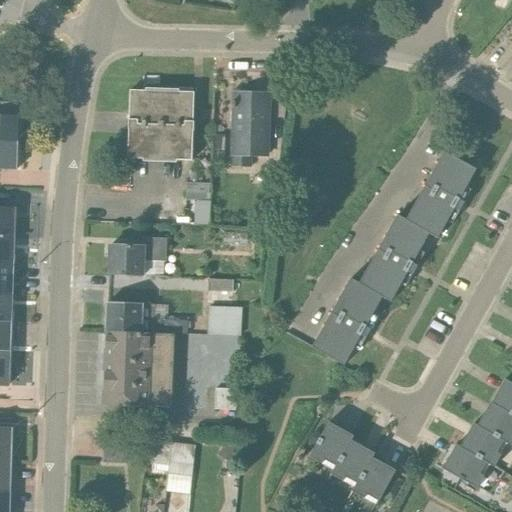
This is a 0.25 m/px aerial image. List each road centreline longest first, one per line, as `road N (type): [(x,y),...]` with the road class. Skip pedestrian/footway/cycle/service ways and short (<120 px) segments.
road 1 (residential): [(52,511),(62,209),(91,36)]
road 2 (unknown): [(460,73),(284,354)]
road 3 (residential): [(511,238),(415,415),(370,391)]
road 4 (residential): [(91,36),(283,41)]
road 5 (residential): [(283,41),(424,44)]
